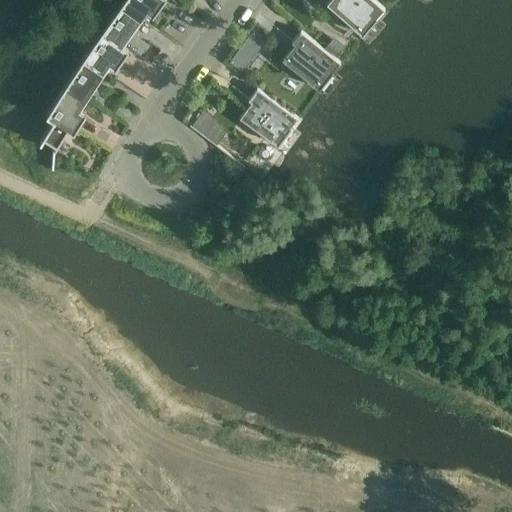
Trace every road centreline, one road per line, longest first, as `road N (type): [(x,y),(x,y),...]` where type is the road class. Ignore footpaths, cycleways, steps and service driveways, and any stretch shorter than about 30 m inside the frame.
road 1 (track): [(0,177),(511,416)]
road 2 (residential): [(163,110),(128,159),(135,185),(157,199),(192,187),(200,160),(195,145),(171,125)]
road 3 (residential): [(237,0),(163,110)]
